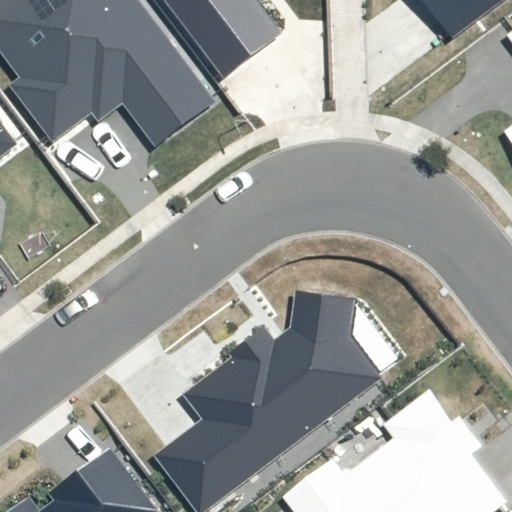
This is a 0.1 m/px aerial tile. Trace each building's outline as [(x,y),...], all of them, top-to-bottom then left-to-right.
[(166,152),(234,101),(157,0),(4,0),(0,3),(0,34),(33,78),(22,85),(63,139),(101,111),(111,124),(132,108),(166,152)] [(180,0),(236,71),(290,30),(266,0),(180,0)] [(511,0),(433,0),(464,39),(511,0)] [(0,162),(25,144),(0,109),(0,162)] [(206,418),(158,455),(201,511),(211,511),(388,378),(357,338),(362,296),(304,289),(299,325),(287,334),(275,319),(183,389),(206,418)] [(500,511),(511,504),(511,500),(477,454),(486,446),(439,385),(389,423),(400,437),(353,473),(342,458),(294,495),(307,511),(500,511)] [(170,511),(171,511),(118,443),(55,491),(61,499),(50,507),(40,494),(14,511),(170,511)]
